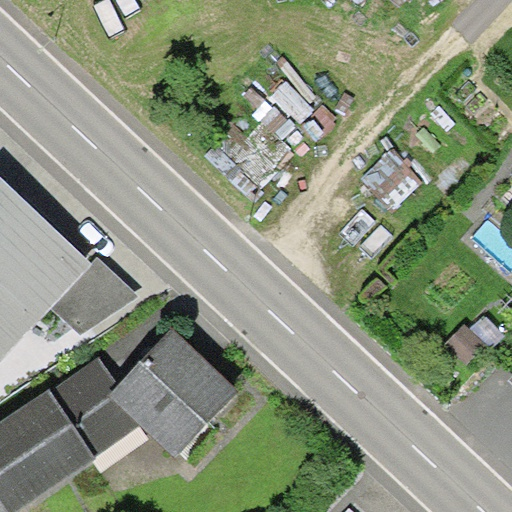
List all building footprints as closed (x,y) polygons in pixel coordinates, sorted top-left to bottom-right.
[(0,363),(51,308),(94,262),(0,175),(0,363)] [(94,262),(51,308),(80,331),(137,295),(97,256),(94,262)] [(485,313),(470,329),(485,343),(493,350),(507,335),(485,313)] [(470,329),(465,323),(445,344),(466,364),(485,343),(470,329)] [(142,427),(176,457),(239,391),(173,328),(135,368),(110,395),(142,427)] [(135,368),(121,345),(53,390),(52,388),(0,422),(0,500),(7,511),(14,511),(97,459),(96,457),(142,427),(110,395),(135,368)]
